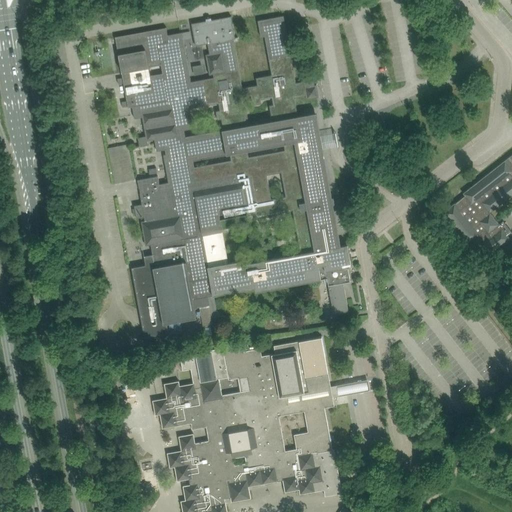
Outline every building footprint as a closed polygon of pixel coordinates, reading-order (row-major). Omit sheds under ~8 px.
[(214,77),(210,78),(191,81),(184,46),(183,40),(183,39),(182,33),(182,32),(180,32),(168,35),(166,27),(115,37),(122,72),(123,78),(117,79),(118,84),(124,83),(127,101),(122,102),(123,107),(128,106),(128,108),(132,107),(134,118),(142,117),(146,136),(138,137),(139,142),(139,146),(148,144),(147,141),(154,139),(157,151),(165,150),(166,154),(163,155),(167,176),(168,178),(168,182),(159,184),(158,176),(155,176),(138,180),(139,188),(140,193),(142,204),(139,204),(134,205),(136,215),(136,218),(144,217),(145,220),(141,221),(145,245),(151,244),(153,254),(154,263),(146,265),(132,268),(140,312),(145,339),(147,339),(169,335),(167,323),(196,318),(195,308),(210,306),(212,317),(215,316),(239,333),(241,341),(247,339),(247,337),(245,327),(242,328),(216,310),(214,295),(255,287),(256,291),(327,278),(328,285),(343,282),(350,281),(348,267),(351,266),(347,244),(341,245),(323,149),(321,135),(316,112),(306,115),(298,116),(295,97),(305,95),(306,99),(319,97),(317,84),(315,85),(314,79),(296,82),(292,64),(296,63),(295,54),(291,55),(289,47),(284,16),(269,18),(258,20),(261,37),(265,36),(267,51),(272,75),(256,78),(257,85),(243,88),(234,39),(233,39),(235,38),(232,20),(231,16),(191,23),(192,28),(195,46),(208,43),(209,54),(206,54),(209,75),(210,75),(213,74),(214,77)] [(128,144),(108,148),(115,183),(135,180),(128,144)] [(511,154),(463,193),(465,196),(455,204),(454,203),(443,212),(482,261),(511,239),(508,235),(511,232),(503,221),(499,224),(490,213),(511,195),(511,154)] [(343,282),(328,285),(329,291),(333,313),(348,311),(344,289),(343,282)] [(210,306),(199,307),(203,327),(213,325),(212,317),(210,306)] [(181,322),(169,324),(171,334),(183,332),(181,322)] [(274,345),(275,353),(262,356),(260,348),(249,350),(247,339),(241,341),(241,344),(184,354),(187,369),(195,368),(197,382),(180,385),(179,381),(164,383),(167,397),(153,400),(155,415),(160,414),(163,428),(193,422),(194,429),(206,426),(209,440),(195,442),(194,433),(179,436),(181,450),(167,453),(170,467),(175,466),(177,481),(192,478),(193,484),(183,485),(186,500),(181,500),(183,511),(227,511),(225,498),(231,497),(232,502),(251,498),(249,486),(283,480),(285,492),(299,489),(300,494),(324,490),(325,496),(342,493),(334,450),(332,450),(325,407),(334,406),(333,396),(338,396),(336,386),(331,387),(325,356),(326,356),(322,336),(318,337),(274,345)] [(121,425),(105,428),(108,440),(123,437),(121,425)]
